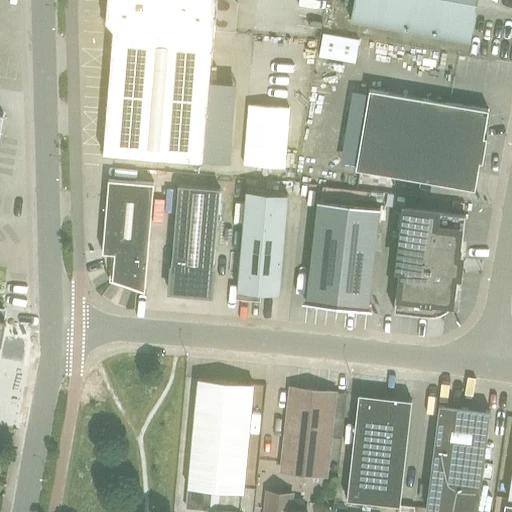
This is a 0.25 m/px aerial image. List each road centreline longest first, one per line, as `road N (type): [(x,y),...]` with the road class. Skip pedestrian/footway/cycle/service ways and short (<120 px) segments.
road 1 (unclassified): [(485,363),(50,328)]
road 2 (tertiary): [(50,328),(44,0)]
road 3 (tertiary): [(23,511),(50,328)]
road 4 (unclassified): [(485,363),(511,208)]
